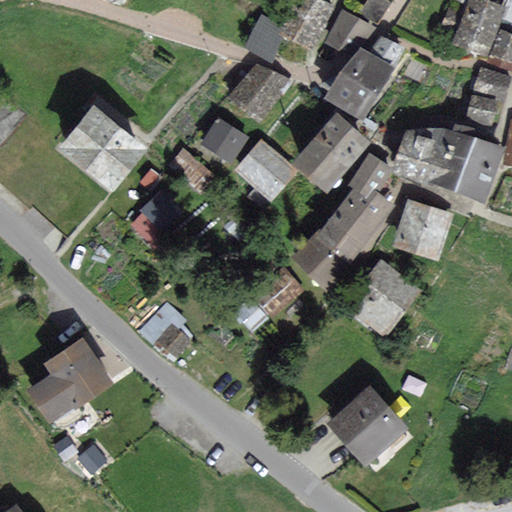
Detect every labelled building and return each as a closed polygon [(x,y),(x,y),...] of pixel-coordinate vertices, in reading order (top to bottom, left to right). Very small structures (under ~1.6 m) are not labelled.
[(330,7),(315,0),(301,0),(285,31),(311,44),(327,13),(330,7)] [(492,3),(483,0),(472,0),(457,41),(484,51),(502,7),(492,3)] [(361,36),(370,27),(343,13),(329,42),(348,51),(361,36)] [(284,27),(262,17),(249,45),(271,55),(274,49),(284,27)] [(511,33),(502,30),(492,58),(511,64),(511,33)] [(370,56),(363,51),(334,97),(359,113),(380,79),(398,51),(380,39),(370,56)] [(282,83),(257,65),(233,97),(258,115),(277,89),(282,83)] [(508,77),(483,70),(478,88),(503,95),(504,93),(508,77)] [(495,102),(473,96),(468,116),(479,118),(490,121),(495,102)] [(0,143),(26,117),(16,107),(0,122),(0,143)] [(110,122),(96,111),(64,151),(109,186),(140,146),(110,122)] [(348,128),(336,118),(297,165),(324,187),(363,140),(348,128)] [(245,137),(218,120),(204,143),(230,159),(238,147),(245,137)] [(476,142),(447,132),(431,132),(413,132),(400,169),(481,197),(497,149),(476,142)] [(274,154),(262,143),(239,169),(271,197),(294,172),(274,154)] [(389,170),(374,159),(353,185),(360,190),(325,234),(322,231),(300,259),(329,281),(344,262),(388,207),(373,195),(370,193),(389,170)] [(180,212),(161,194),(145,210),(164,229),(180,212)] [(449,213),(411,202),(398,246),(436,257),(449,213)] [(415,289),(383,264),(351,306),(384,331),(415,289)] [(292,281),(283,271),(254,298),(270,316),(299,289),(292,281)] [(265,316),(249,299),(236,311),(252,328),(258,323),(265,316)] [(188,339),(171,325),(159,340),(166,346),(176,354),(188,339)] [(88,350),(81,341),(47,364),(56,377),(33,392),(50,418),(107,379),(88,350)] [(405,426),(375,393),(336,429),(348,443),(365,462),(405,426)]
